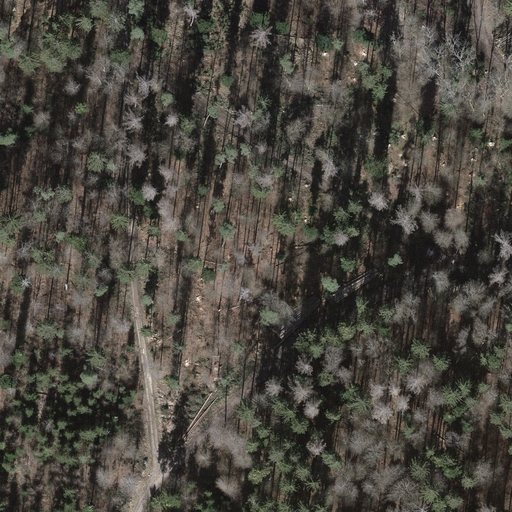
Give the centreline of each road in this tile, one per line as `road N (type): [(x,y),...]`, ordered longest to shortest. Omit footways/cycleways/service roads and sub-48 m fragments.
road 1 (track): [(128,0),(134,310),(162,482)]
road 2 (track): [(511,273),(423,278),(337,315),(295,342),(131,511)]
road 3 (track): [(129,59),(511,295)]
